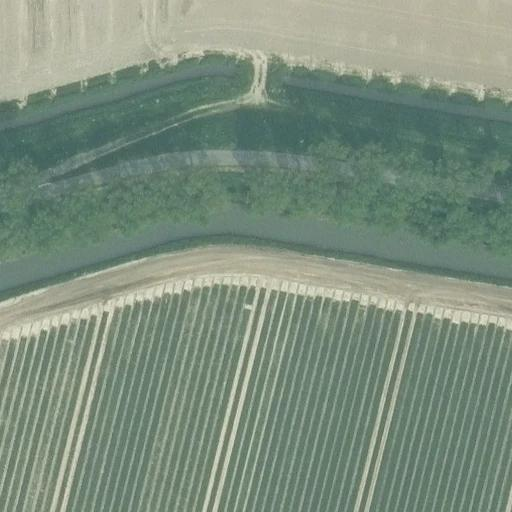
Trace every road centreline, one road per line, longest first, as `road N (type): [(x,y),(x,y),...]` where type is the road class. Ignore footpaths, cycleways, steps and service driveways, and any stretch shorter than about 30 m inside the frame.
road 1 (track): [(511,164),(372,124),(221,108),(52,172),(16,200)]
road 2 (unclassified): [(0,205),(162,164),(263,157),(511,197)]
